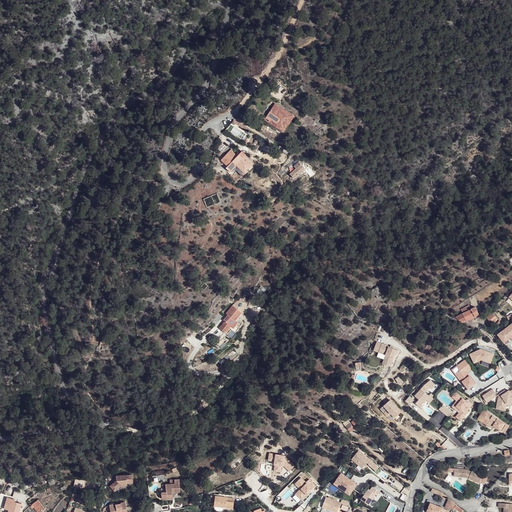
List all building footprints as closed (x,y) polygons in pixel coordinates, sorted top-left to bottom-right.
[(271,118),(271,124),(283,131),(293,115),(282,108),(280,112),(278,111),(280,107),(273,103),(265,118),(269,121),(271,118)] [(230,131),(245,138),(250,128),(235,120),(230,131)] [(235,163),(240,158),(244,152),(241,149),(240,151),(239,149),(235,154),(229,149),(221,160),(228,165),(226,168),(230,172),(236,164),(235,163)] [(294,179),(305,169),(301,164),(296,168),(290,174),(294,179)] [(463,314),(456,317),(463,323),(471,319),(469,317),(474,314),(475,317),(479,315),(476,308),(472,309),(469,305),(461,310),(463,314)] [(233,331),(238,323),(242,315),(231,308),(226,317),(228,318),(225,323),(227,324),(222,333),(230,337),(233,331)] [(490,321),(495,317),(492,313),(487,317),(490,321)] [(499,320),(496,316),(495,317),(490,321),(493,324),(499,320)] [(511,322),(498,333),(504,341),(511,334),(511,322)] [(238,323),(233,331),(238,334),(243,326),(238,323)] [(396,348),(380,343),(377,352),(385,355),(382,363),(390,365),(396,348)] [(480,348),(470,353),(474,362),(481,358),(491,362),(494,353),(480,348)] [(464,359),(453,368),(468,388),(475,382),(466,371),(471,367),(464,359)] [(420,400),(416,404),(420,407),(429,396),(426,393),(431,387),(427,383),(415,396),(420,400)] [(493,388),(482,395),(486,401),(496,395),(494,392),(495,391),(493,388)] [(503,393),(500,392),(497,404),(506,406),(506,403),(511,398),(511,389),(510,391),(509,389),(506,391),(503,393)] [(456,391),(452,396),(457,400),(452,406),(459,412),(455,416),(460,420),(472,405),(456,391)] [(439,409),(447,416),(451,411),(443,404),(439,409)] [(489,423),(493,426),(494,425),(505,432),(509,425),(484,409),(482,412),(484,414),(485,413),(488,414),(483,421),(488,424),(489,423)] [(484,414),(482,412),(478,418),(483,421),(488,414),(485,413),(484,414)] [(346,426),(351,432),(355,428),(350,423),(346,426)] [(350,458),(362,468),(366,462),(368,459),(357,450),(350,458)] [(284,456),(269,453),(268,461),(275,462),(273,471),(280,472),(281,466),(282,466),(284,456)] [(378,467),(368,459),(366,462),(375,470),(378,467)] [(467,470),(455,468),(454,475),(458,475),(458,477),(466,477),(467,476),(469,477),(468,478),(479,484),(483,476),(472,471),(472,472),(467,470)] [(338,472),(331,481),(349,494),(356,485),(338,472)] [(132,477),(116,477),(116,482),(109,487),(113,492),(120,488),(126,488),(126,485),(132,485),(132,477)] [(161,491),(161,498),(172,497),(172,493),(172,492),(180,491),(179,479),(173,479),(173,483),(170,483),(165,483),(166,491),(161,491)] [(367,489),(360,500),(367,504),(374,493),(367,489)] [(336,511),(338,507),(340,502),(325,496),(321,506),(336,511)] [(7,511),(13,511),(15,510),(16,510),(17,507),(16,506),(17,502),(15,502),(12,501),(13,499),(7,497),(4,509),(9,510),(7,511)] [(222,508),(231,509),(232,498),(212,497),(211,507),(212,507),(212,509),(214,511),(217,511),(218,511),(221,510),(222,509),(222,508)] [(455,504),(448,498),(445,507),(452,510),(453,508),(455,504)] [(37,511),(39,511),(44,508),(38,500),(30,506),(31,508),(33,507),(37,511)] [(115,505),(108,506),(109,511),(126,511),(124,503),(120,504),(120,505),(115,506),(115,505)] [(447,511),(448,511),(430,503),(426,511),(447,511)]
